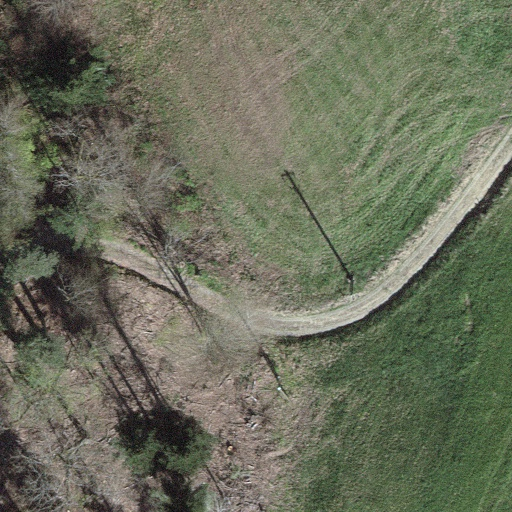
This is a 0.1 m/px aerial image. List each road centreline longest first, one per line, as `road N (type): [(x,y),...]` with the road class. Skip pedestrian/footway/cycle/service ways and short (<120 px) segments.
road 1 (track): [(422,236),(391,278),(343,316),(286,320),(237,314),(109,244),(66,239),(18,249),(0,263)]
road 2 (track): [(422,236),(511,131)]
